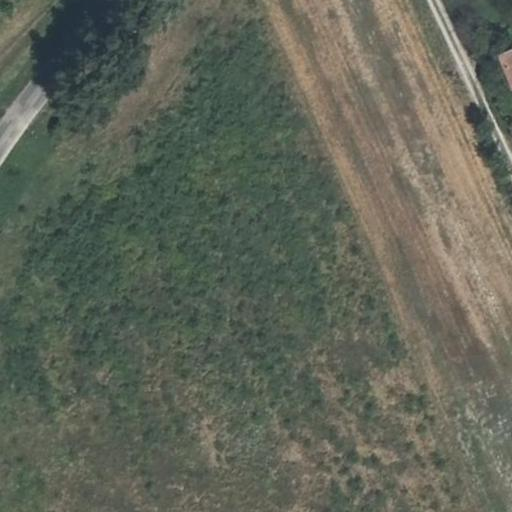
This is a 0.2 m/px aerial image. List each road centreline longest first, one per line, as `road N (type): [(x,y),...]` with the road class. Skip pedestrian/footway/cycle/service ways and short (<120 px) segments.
road 1 (residential): [(0,147),(51,74),(119,0)]
road 2 (track): [(431,0),(511,171)]
